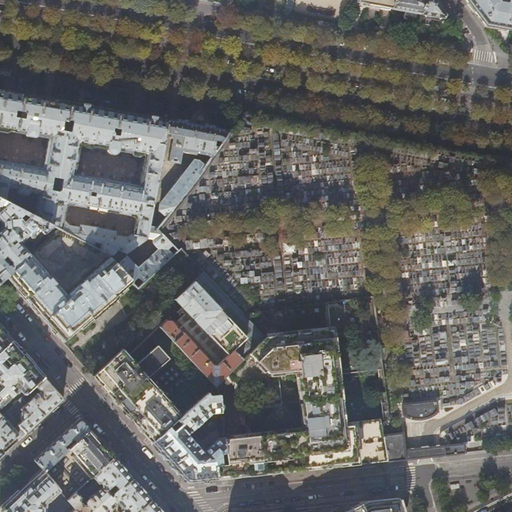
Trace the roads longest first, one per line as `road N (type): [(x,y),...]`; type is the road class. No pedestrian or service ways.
road 1 (secondary): [(0,40),(511,131)]
road 2 (secondary): [(488,77),(53,0)]
road 3 (residential): [(179,502),(421,474)]
road 4 (residential): [(83,396),(179,502)]
road 5 (unknown): [(87,376),(189,286)]
road 6 (residential): [(0,298),(83,396)]
